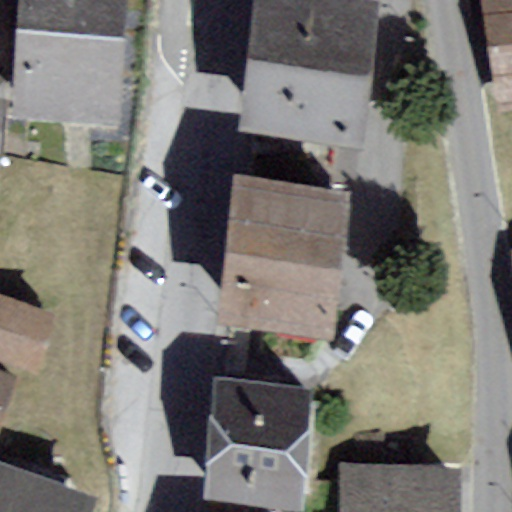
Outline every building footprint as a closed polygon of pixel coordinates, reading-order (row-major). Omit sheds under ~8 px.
[(129,0),(19,0),(9,114),(119,123),(129,0)] [(366,9),(293,0),(268,0),(254,123),(351,135),(366,9)] [(511,0),(492,0),(508,108),(511,107),(511,0)] [(340,197),(247,187),(233,315),(325,325),(340,197)] [(56,314),(0,297),(0,359),(39,371),(56,314)] [(0,431),(22,377),(0,368),(0,431)] [(325,395),(222,382),(207,490),(310,504),(325,395)] [(91,511),(96,499),(0,466),(0,511),(91,511)] [(338,511),(460,511),(462,481),(339,477),(338,511)]
